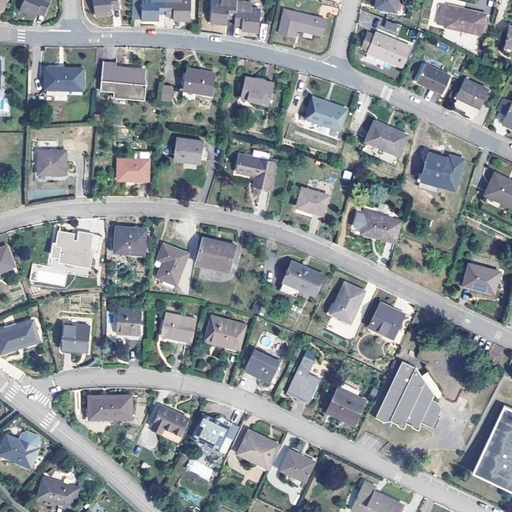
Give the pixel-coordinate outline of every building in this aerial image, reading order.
[(0,0),(0,11),(3,13),(8,0),(0,0)] [(36,16),(38,12),(40,7),(47,10),(51,0),(24,0),(20,9),(36,16)] [(113,14),(113,10),(113,3),(119,2),(119,0),(94,0),(95,15),(113,14)] [(132,0),(132,20),(142,20),(141,0),(132,0)] [(160,19),(160,14),(160,9),(166,9),(167,0),(141,0),(142,20),(160,19)] [(167,0),(166,9),(175,9),(175,16),(175,20),(191,20),(191,0),(167,0)] [(236,14),(237,2),(237,0),(221,0),(221,1),(212,1),(211,23),(228,23),(229,18),(229,13),(236,14)] [(377,0),(376,7),(396,12),(398,0),(377,0)] [(253,3),(237,2),(236,14),(236,19),(243,19),(242,26),(242,30),(259,31),(260,23),(260,10),(252,9),(253,3)] [(446,26),(482,35),(487,13),(465,8),(451,4),(451,5),(442,3),(437,23),(446,25),(446,26)] [(45,16),(47,10),(40,7),(38,12),(45,16)] [(314,33),(323,35),(327,19),(318,17),(284,8),(279,32),(295,36),(297,29),(304,31),(314,33)] [(398,33),(400,25),(385,21),(383,29),(398,33)] [(369,52),(402,66),(411,45),(397,39),(377,31),(375,34),(369,32),(363,46),(370,49),(369,52)] [(148,78),(145,78),(146,69),(116,67),(116,62),(104,62),(102,89),(114,91),(114,95),(143,98),(144,87),(146,87),(148,78)] [(433,89),(442,93),(451,75),(442,70),(426,62),(417,82),(433,89)] [(45,66),(45,89),(84,90),(84,67),(45,66)] [(187,67),(183,89),(212,95),(217,74),(199,71),(200,69),(187,67)] [(241,98),(270,104),(275,82),(246,76),(241,98)] [(454,105),(476,116),(482,104),(489,88),(467,78),(454,105)] [(171,84),(164,83),(162,98),(169,99),(171,84)] [(306,118),(340,130),(347,109),(314,97),(306,118)] [(511,125),(511,102),(503,121),(511,125)] [(366,140),(399,155),(409,135),(375,120),(366,140)] [(174,159),(201,163),(203,140),(177,136),(174,159)] [(38,173),(67,173),(67,149),(38,149),(38,173)] [(449,153),(448,157),(429,151),(422,174),(440,180),(439,184),(455,190),(465,158),(449,153)] [(254,184),(272,189),(278,162),(241,153),(237,171),(255,176),(254,184)] [(117,179),(149,181),(150,159),(118,158),(117,179)] [(486,194),(511,206),(511,180),(496,173),(486,194)] [(297,207),(324,215),(330,195),(302,187),(297,207)] [(368,211),(361,233),(395,243),(401,221),(368,211)] [(114,251),(144,253),(147,228),(116,225),(114,251)] [(60,261),(89,266),(93,250),(90,249),(92,233),(79,231),(77,241),(73,241),(74,232),(69,231),(68,233),(59,231),(57,243),(62,244),(60,261)] [(196,262),(228,271),(236,244),(204,236),(196,262)] [(163,261),(157,276),(176,284),(188,253),(163,242),(156,259),(163,261)] [(0,271),(15,266),(7,245),(0,247),(0,271)] [(283,281),(299,288),(315,296),(324,274),(292,260),(283,281)] [(464,285),(495,294),(501,272),(469,263),(464,285)] [(295,297),(299,288),(283,281),(280,290),(295,297)] [(332,311),(350,320),(362,291),(345,283),(332,311)] [(369,326),(394,337),(406,313),(381,301),(369,326)] [(116,332),(140,335),(142,310),(119,307),(116,332)] [(161,334),(192,341),(196,318),(165,312),(161,334)] [(205,339),(239,348),(246,324),(212,315),(205,339)] [(0,351),(0,352),(40,341),(34,319),(0,328),(0,351)] [(64,323),(63,347),(87,349),(89,326),(64,323)] [(245,369),(270,381),(279,360),(254,348),(245,369)] [(439,389),(445,397),(453,401),(457,401),(462,390),(466,392),(470,384),(475,384),(480,375),(426,348),(422,348),(418,355),(421,360),(426,362),(424,365),(435,383),(437,382),(441,387),(439,389)] [(403,359),(376,417),(385,421),(384,422),(390,426),(393,420),(399,422),(397,425),(404,428),(407,421),(412,424),(411,426),(417,429),(421,421),(432,426),(442,406),(439,401),(433,398),(435,392),(418,365),(403,359)] [(287,390),(309,401),(320,378),(298,367),(287,390)] [(326,410),(354,424),(366,398),(338,386),(326,410)] [(88,418),(131,418),(132,393),(89,393),(88,418)] [(151,426),(162,431),(160,434),(176,441),(188,417),(162,404),(151,426)] [(474,471),(511,489),(511,407),(506,405),(474,471)] [(231,422),(229,426),(202,413),(192,434),(227,452),(239,427),(231,422)] [(238,451),(268,466),(279,443),(249,428),(238,451)] [(7,434),(0,448),(0,453),(30,466),(38,447),(37,447),(40,440),(38,435),(27,430),(22,433),(19,439),(7,434)] [(280,468),(306,481),(316,460),(290,448),(280,468)] [(191,458),(185,468),(208,481),(214,471),(191,458)] [(43,477),(37,496),(74,506),(79,487),(43,477)] [(365,480),(351,509),(358,511),(400,511),(404,504),(379,492),(378,494),(373,492),(376,485),(365,480)]
